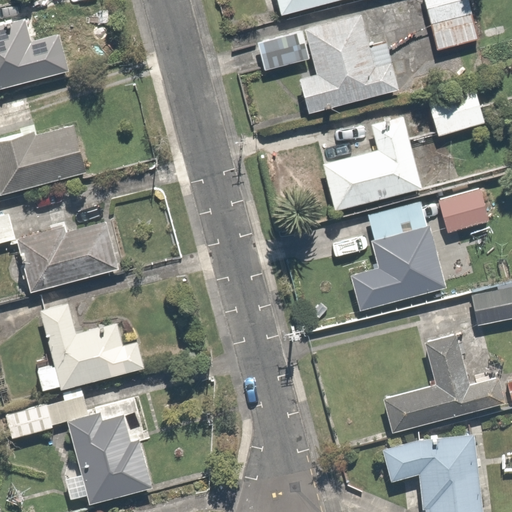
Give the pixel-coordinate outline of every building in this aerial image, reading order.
[(327,0),(279,0),(283,11),(327,0)] [(470,0),(418,0),(431,45),(480,31),(470,0)] [(363,12),(306,27),(316,71),(299,77),(309,112),(398,88),(387,40),(370,46),(363,12)] [(0,87),(68,67),(60,34),(32,40),(24,16),(0,21),(0,87)] [(421,87),(434,130),(482,115),(469,72),(421,87)] [(424,185),(405,114),(371,123),(379,147),(324,160),(337,209),(424,185)] [(88,172),(74,121),(32,132),(32,125),(0,135),(0,182),(3,192),(88,172)] [(434,194),(444,228),(493,214),(483,179),(434,194)] [(447,285),(424,199),(369,215),(376,266),(351,272),(361,305),(447,285)] [(0,238),(11,236),(2,205),(0,205),(0,238)] [(66,221),(17,235),(33,290),(119,267),(108,219),(68,232),(66,221)] [(511,278),(464,288),(471,320),(511,312),(511,278)] [(68,300),(43,308),(60,386),(143,364),(139,340),(122,344),(120,319),(77,327),(68,300)] [(470,382),(459,334),(422,340),(437,379),(383,393),(394,427),(504,400),(501,377),(470,382)] [(91,505),(153,487),(134,400),(66,418),(91,505)] [(483,511),(474,431),(384,448),(391,476),(421,470),(427,511),(483,511)]
